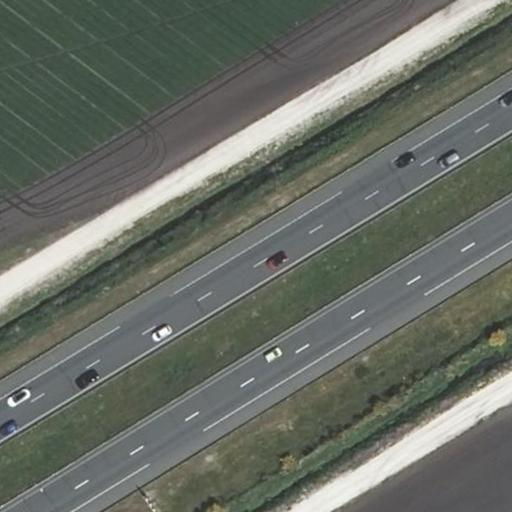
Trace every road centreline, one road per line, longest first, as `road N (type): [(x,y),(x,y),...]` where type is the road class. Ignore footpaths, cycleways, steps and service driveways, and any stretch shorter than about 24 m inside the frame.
road 1 (motorway): [(511,109),(0,420)]
road 2 (track): [(483,0),(0,290)]
road 3 (motorway): [(38,511),(511,222)]
road 4 (track): [(319,511),(511,392)]
